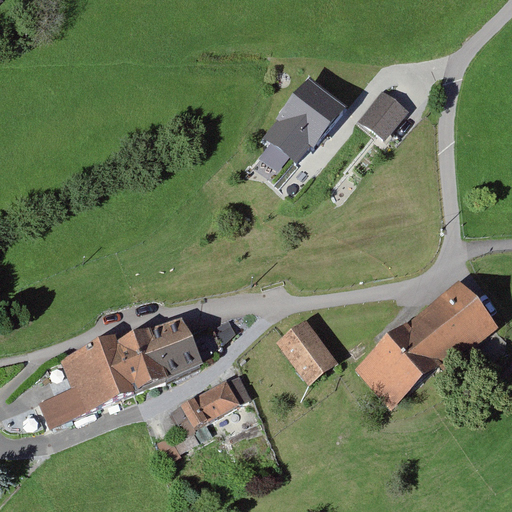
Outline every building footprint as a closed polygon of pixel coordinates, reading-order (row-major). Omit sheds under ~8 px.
[(298,171),(341,118),(317,98),(320,94),(307,84),(261,140),(298,171)] [(360,126),(387,149),(411,120),(383,97),(360,126)] [(390,418),(494,334),(456,287),(351,371),(390,418)] [(70,395),(35,408),(47,439),(133,407),(131,400),(199,374),(182,328),(117,352),(113,343),(58,364),(70,395)] [(277,350),(309,395),(340,373),(307,328),(277,350)] [(170,418),(184,444),(243,412),(229,386),(170,418)] [(185,458),(178,443),(159,453),(167,468),(185,458)]
